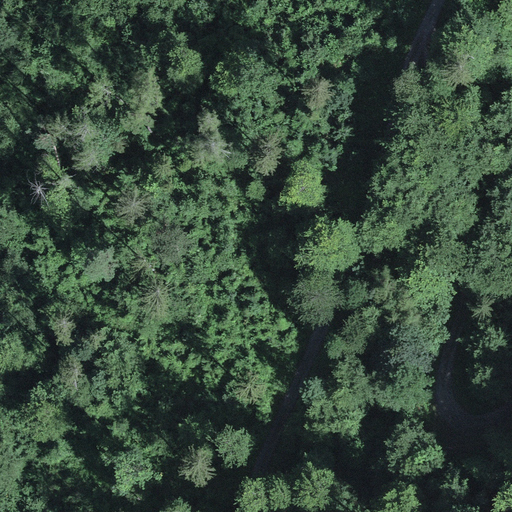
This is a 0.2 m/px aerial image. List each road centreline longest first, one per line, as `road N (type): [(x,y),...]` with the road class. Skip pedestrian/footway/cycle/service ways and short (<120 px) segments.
road 1 (track): [(454,0),(388,140),(355,254),(241,511)]
road 2 (track): [(430,48),(430,76),(477,191),(482,247),(451,393),(461,419),(484,428),(511,421)]
